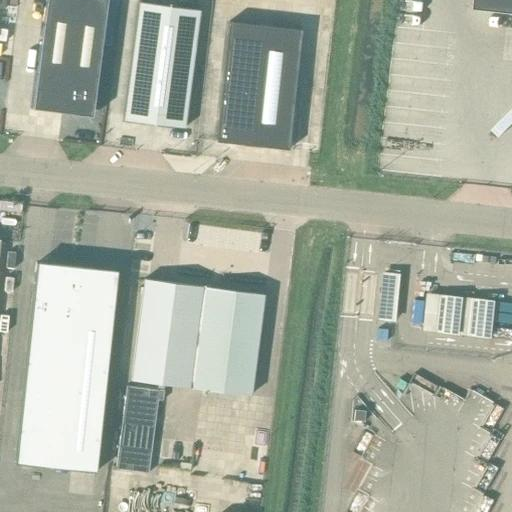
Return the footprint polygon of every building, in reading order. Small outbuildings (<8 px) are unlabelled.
[(46,0),(33,109),(92,117),(107,0),(46,0)] [(511,0),(474,0),(474,9),(511,13),(511,0)] [(139,2),(124,119),(124,121),(183,129),(199,10),(139,2)] [(216,142),(289,150),(301,30),(229,23),(216,142)] [(36,264),(15,464),(96,473),(113,312),(89,310),(93,270),(36,264)] [(397,274),(385,273),(381,321),(393,322),(397,274)] [(192,389),(205,287),(144,279),(138,329),(131,380),(192,389)] [(250,396),(263,295),(205,287),(192,389),(250,396)] [(424,330),(468,335),(471,301),(459,300),(457,321),(437,319),(439,297),(428,296),(424,330)] [(127,386),(118,447),(151,451),(158,400),(162,401),(164,391),(159,390),(127,386)] [(354,410),(353,421),(364,421),(364,411),(354,410)]
